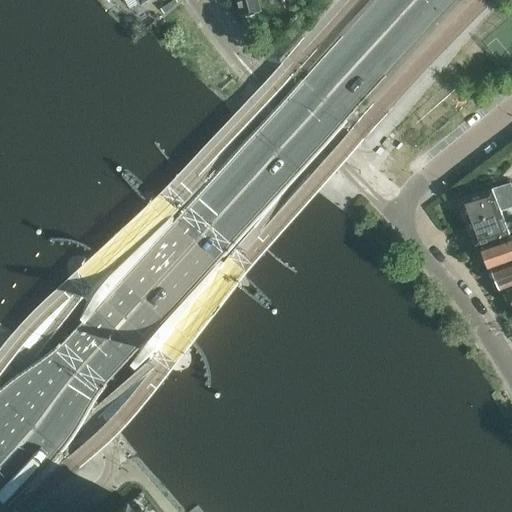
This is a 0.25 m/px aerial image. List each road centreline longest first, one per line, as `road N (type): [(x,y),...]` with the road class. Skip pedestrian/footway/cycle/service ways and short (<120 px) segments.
road 1 (primary): [(0,491),(112,350),(442,0)]
road 2 (primary): [(396,0),(0,431)]
road 3 (residential): [(511,378),(405,228),(403,208),(425,180),(511,110)]
